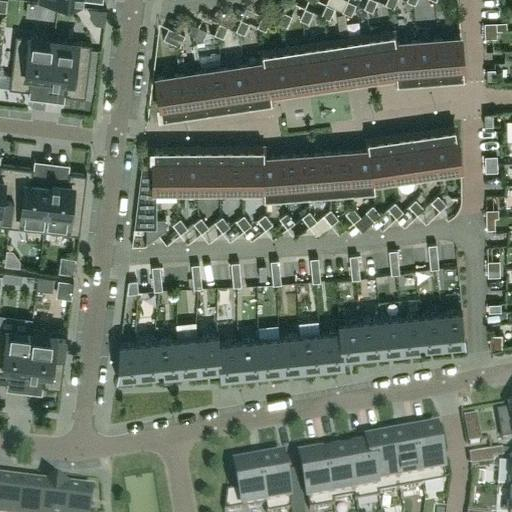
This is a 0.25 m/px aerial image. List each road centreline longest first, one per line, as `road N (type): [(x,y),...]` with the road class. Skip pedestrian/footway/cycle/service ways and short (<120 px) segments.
road 1 (residential): [(511,368),(169,436)]
road 2 (residential): [(76,453),(116,138)]
road 3 (residential): [(116,138),(133,0)]
